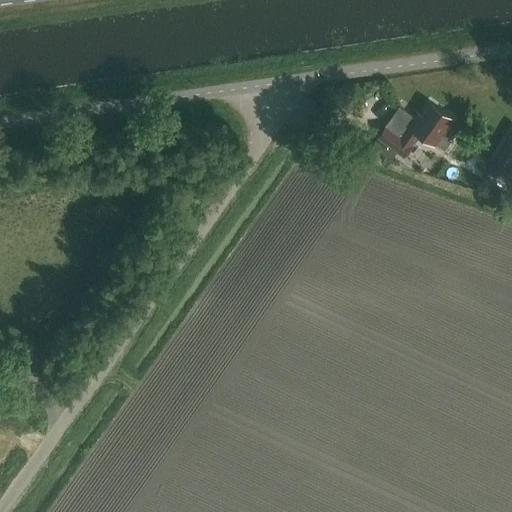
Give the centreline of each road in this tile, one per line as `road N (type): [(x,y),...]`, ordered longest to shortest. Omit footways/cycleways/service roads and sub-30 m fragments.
road 1 (unclassified): [(0,511),(297,83)]
road 2 (unclassified): [(0,123),(297,83)]
